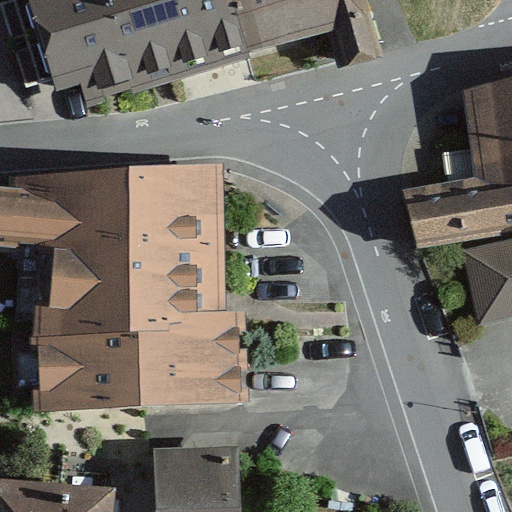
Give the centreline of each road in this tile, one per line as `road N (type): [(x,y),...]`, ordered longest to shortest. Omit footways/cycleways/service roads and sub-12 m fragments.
road 1 (residential): [(340,95),(383,271),(464,511)]
road 2 (residential): [(340,95),(178,128),(0,151)]
road 3 (residential): [(511,50),(340,95)]
